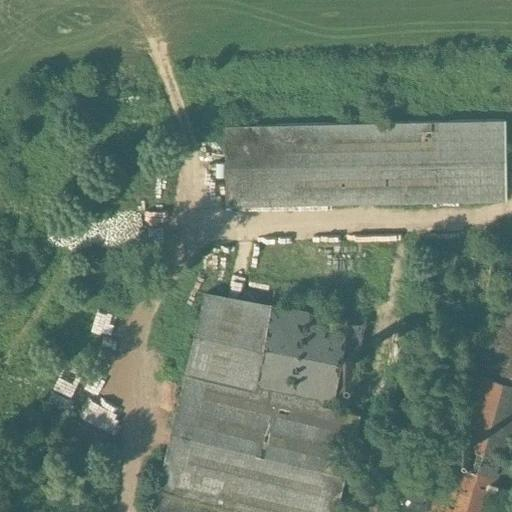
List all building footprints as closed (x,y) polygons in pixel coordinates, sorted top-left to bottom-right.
[(507,118),(224,125),(227,204),(507,198),(507,118)] [(138,216),(105,216),(105,227),(138,226),(138,216)] [(493,266),(427,257),(421,297),(487,306),(493,266)] [(358,511),(504,511),(511,488),(511,264),(490,340),(479,337),(480,331),(416,312),(375,454),(390,459),(380,495),(364,491),(358,511)] [(14,274),(0,272),(0,299),(10,301),(14,274)] [(367,321),(205,291),(151,511),(336,511),(359,413),(332,406),(334,398),(352,402),(367,321)] [(119,432),(67,404),(58,418),(110,449),(119,432)]
